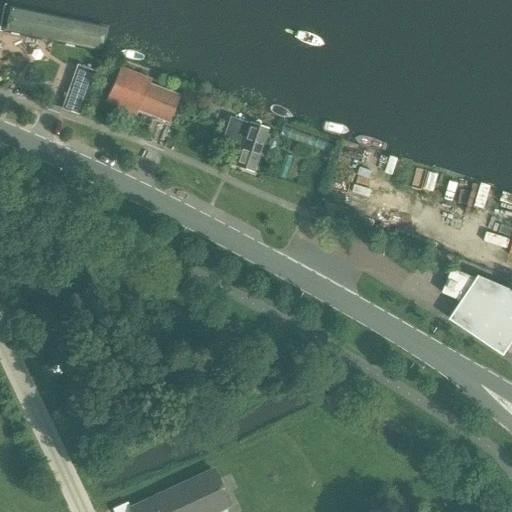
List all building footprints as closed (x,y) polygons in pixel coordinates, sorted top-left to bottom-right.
[(0,27),(0,34),(101,56),(108,25),(5,4),(0,27)] [(76,67),(68,90),(86,97),(95,74),(76,67)] [(112,86),(105,102),(136,114),(138,110),(168,124),(179,98),(149,85),(151,80),(120,68),(112,86)] [(235,166),(253,172),(253,171),(267,130),(249,123),(249,124),(230,117),(222,138),(221,140),(242,147),(235,165),(235,166)] [(490,286),(490,285),(453,270),(442,294),(466,303),(470,305),(484,300),(489,286),(490,286)] [(511,287),(478,274),(449,318),(503,353),(511,340),(511,287)] [(213,471),(130,509),(131,511),(217,511),(230,506),(218,481),(213,471)]
